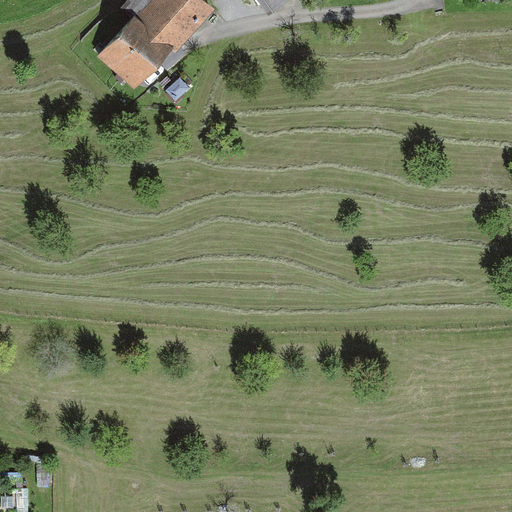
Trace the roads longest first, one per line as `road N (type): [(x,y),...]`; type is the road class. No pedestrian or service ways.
road 1 (unclassified): [(420,0),(386,24),(234,36)]
road 2 (track): [(511,474),(327,460)]
